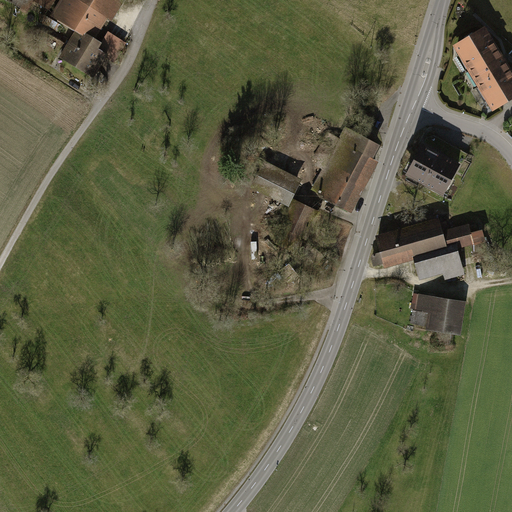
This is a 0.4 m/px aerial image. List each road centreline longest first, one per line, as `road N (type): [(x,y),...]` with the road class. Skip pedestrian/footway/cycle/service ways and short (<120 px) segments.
road 1 (tertiary): [(233,511),(291,429),(337,334),(411,103)]
road 2 (track): [(134,50),(0,266)]
